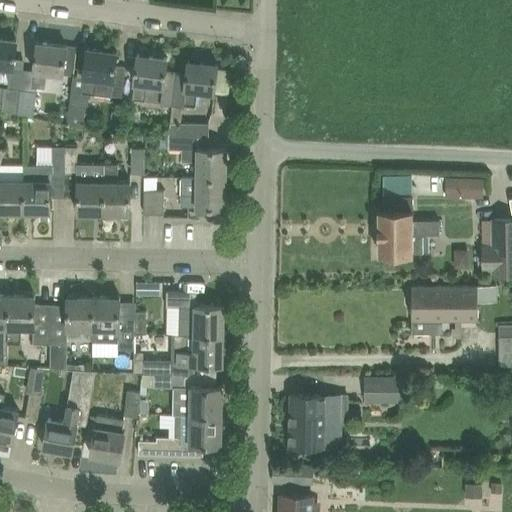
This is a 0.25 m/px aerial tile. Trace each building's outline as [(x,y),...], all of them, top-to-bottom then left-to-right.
[(0,36),(0,66),(14,68),(17,39),(0,36)] [(38,41),(32,85),(45,86),(47,72),(64,74),(68,45),(38,41)] [(113,95),(116,63),(118,51),(88,47),(84,75),(74,74),(68,124),(83,126),(87,96),(88,92),(92,93),(113,95)] [(138,53),(136,73),(133,97),(173,104),(177,72),(166,71),(168,57),(138,53)] [(177,72),(173,104),(183,105),(185,105),(185,103),(196,105),(198,89),(215,92),(219,63),(189,60),(187,73),(177,72)] [(18,112),(21,89),(5,87),(2,109),(18,112)] [(37,91),(21,89),(18,112),(34,116),(34,112),(37,91)] [(190,122),(181,121),(171,121),(169,136),(199,137),(199,136),(209,136),(210,122),(190,122)] [(197,160),(196,174),(196,176),(196,177),(227,177),(227,148),(198,147),(199,137),(169,136),(169,148),(183,148),(183,160),(197,160)] [(51,211),(51,196),(52,196),(53,171),(64,171),(64,145),(53,145),(53,159),(37,159),(37,163),(25,163),(25,177),(24,211),(41,211),(41,217),(50,217),(50,211),(51,211)] [(64,171),(79,171),(78,212),(104,212),(105,162),(78,162),(78,145),(64,145),(64,171)] [(133,146),(132,172),(145,172),(146,147),(133,146)] [(131,212),(131,192),(131,179),(118,179),(118,162),(105,162),(104,212),(131,212)] [(25,163),(16,163),(16,177),(0,177),(0,210),(24,211),(25,177),(25,163)] [(384,174),(384,194),(412,194),(412,174),(384,174)] [(226,213),(227,177),(196,177),(196,176),(182,176),(182,192),(182,205),(197,205),(197,213),(226,213)] [(447,177),(446,195),(484,196),(485,178),(447,177)] [(145,213),(164,213),(165,213),(165,188),(158,188),(145,188),(145,193),(145,213)] [(380,252),(400,252),(414,252),(414,251),(424,251),(424,232),(441,233),(441,219),(414,219),(414,209),(380,209),(380,252)] [(511,273),(511,216),(491,216),(491,242),(482,242),(483,269),(492,269),(492,274),(511,273)] [(454,248),(455,267),(469,266),(469,247),(454,248)] [(456,319),(462,319),(479,319),(479,300),(498,300),(498,284),(412,284),(412,299),(410,299),(410,304),(412,304),(412,332),(443,332),(443,319),(456,319)] [(180,304),(180,324),(180,333),(224,335),(224,304),(197,304),(197,290),(168,289),(167,304),(180,304)] [(0,364),(8,365),(8,352),(8,341),(9,293),(0,293),(0,364)] [(51,318),(35,317),(36,294),(9,293),(8,341),(21,340),(21,327),(34,327),(33,341),(51,343),(51,318)] [(50,367),(67,368),(67,363),(67,339),(93,339),(94,295),(68,294),(68,319),(51,318),(51,343),(50,367)] [(136,332),(136,313),(121,313),(121,300),(121,295),(94,295),(93,339),(93,355),(119,355),(119,347),(135,348),(136,332)] [(136,313),(136,332),(147,332),(147,310),(136,309),(136,313)] [(511,322),(499,322),(500,364),(511,363),(511,322)] [(184,363),(217,363),(223,363),(224,335),(180,333),(179,358),(144,358),(135,357),(135,372),(154,372),(184,373),(184,363)] [(73,450),(77,431),(78,422),(88,424),(96,369),(86,369),(74,368),(74,369),(73,370),(65,418),(49,415),(50,410),(40,409),(38,419),(36,425),(47,427),(44,445),(67,449),(67,453),(68,453),(68,450),(73,450)] [(223,385),(217,385),(183,384),(184,373),(154,372),(154,385),(174,385),(173,413),(175,413),(222,415),(223,385)] [(403,374),(384,374),(384,401),(403,401),(403,374)] [(128,388),(125,414),(137,415),(141,390),(128,388)] [(38,419),(40,409),(43,392),(30,390),(26,416),(38,419)] [(290,444),(306,444),(306,451),(317,451),(317,445),(342,446),(343,394),(291,393),(290,444)] [(0,436),(14,439),(17,420),(20,407),(0,403),(0,436)] [(97,413),(94,438),(91,453),(121,458),(126,428),(123,428),(125,418),(97,413)] [(139,452),(204,454),(204,443),(222,443),(222,415),(175,413),(174,435),(158,435),(158,439),(140,439),(139,452)] [(273,481),(313,481),(314,465),(273,464),(273,481)] [(502,492),(503,481),(492,481),(491,491),(502,492)] [(466,482),(466,495),(483,495),(483,482),(466,482)] [(280,511),(320,511),(321,499),(315,499),(316,495),(281,493),(280,511)]
